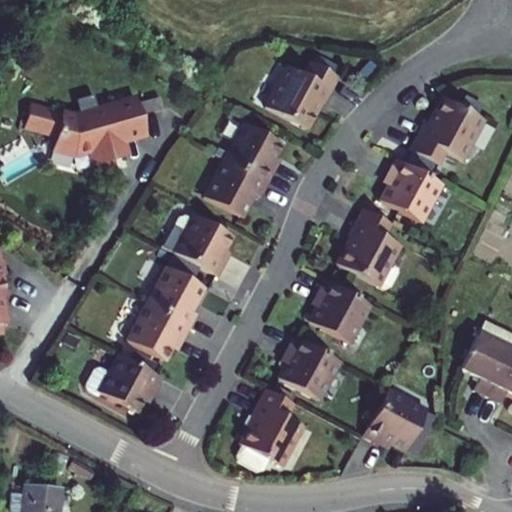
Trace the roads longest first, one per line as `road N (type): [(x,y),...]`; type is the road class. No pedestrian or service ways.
road 1 (residential): [(170,475),(326,161),(395,83),(486,32)]
road 2 (residential): [(170,475),(0,389)]
road 3 (residential): [(328,500),(248,502),(170,475)]
road 4 (residential): [(480,511),(406,488),(328,500)]
